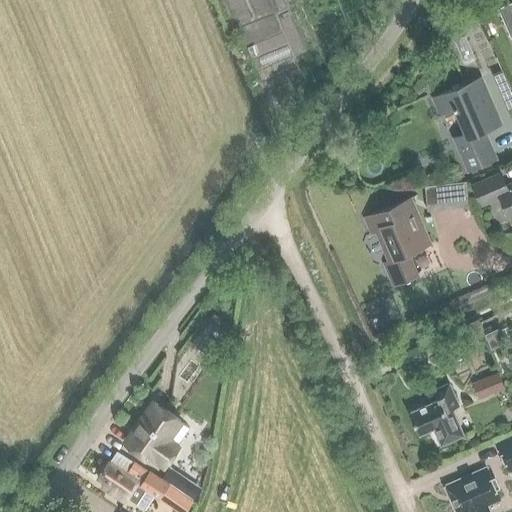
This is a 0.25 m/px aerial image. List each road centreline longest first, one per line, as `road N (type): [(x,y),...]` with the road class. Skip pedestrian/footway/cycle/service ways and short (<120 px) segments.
road 1 (unclassified): [(43,511),(77,451),(409,0)]
road 2 (track): [(403,511),(263,198)]
